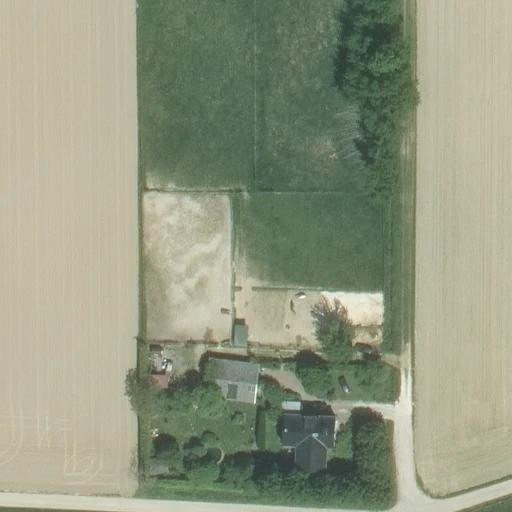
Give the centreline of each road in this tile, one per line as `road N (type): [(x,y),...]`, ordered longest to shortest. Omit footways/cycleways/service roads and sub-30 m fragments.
road 1 (track): [(511,484),(424,511),(0,499)]
road 2 (track): [(409,511),(409,0)]
